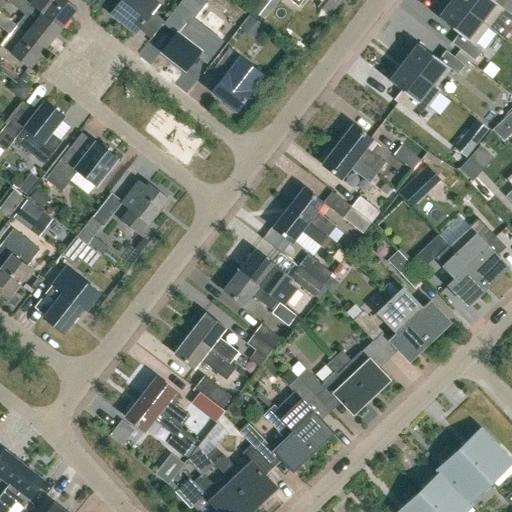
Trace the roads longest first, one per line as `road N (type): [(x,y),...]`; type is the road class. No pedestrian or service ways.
road 1 (residential): [(219,209),(85,96),(80,65),(117,50),(257,158)]
road 2 (residential): [(301,511),(470,355)]
road 3 (residential): [(80,378),(219,209)]
road 4 (residential): [(257,158),(379,0)]
